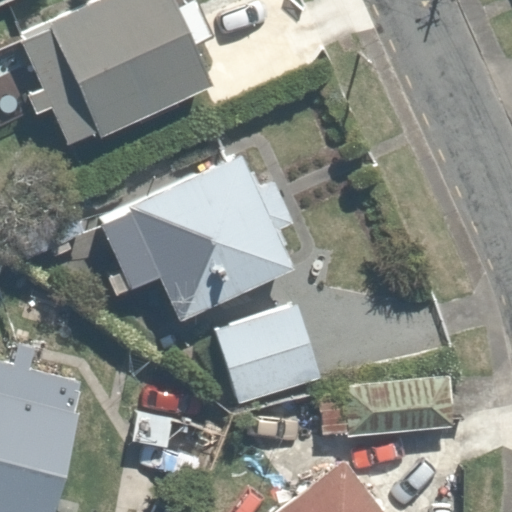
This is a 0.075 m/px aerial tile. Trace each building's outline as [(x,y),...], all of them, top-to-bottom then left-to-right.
[(48,0),(4,19),(55,139),(200,76),(167,0),(48,0)] [(231,133),(80,206),(118,286),(139,276),(158,315),(272,260),(257,229),(274,221),(231,133)] [(292,288),(195,319),(224,410),(321,379),(292,288)] [(0,511),(24,511),(59,374),(0,359),(0,511)] [(115,404),(111,443),(162,447),(166,409),(115,404)] [(371,511),(318,449),(245,511),(371,511)]
